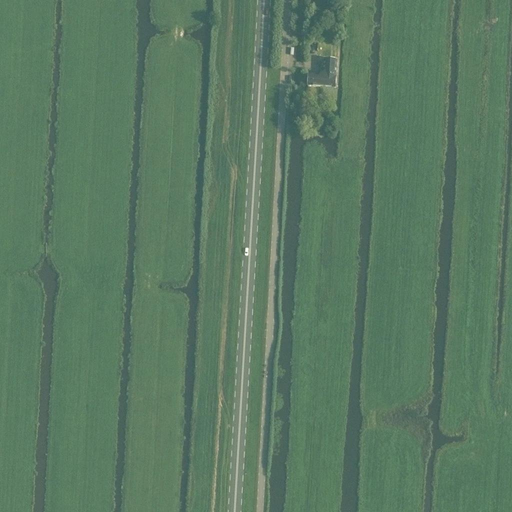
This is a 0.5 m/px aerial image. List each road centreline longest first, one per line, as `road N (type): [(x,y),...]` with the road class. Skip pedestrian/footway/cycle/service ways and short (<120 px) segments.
road 1 (unclassified): [(259,511),(289,0)]
road 2 (primary): [(234,511),(262,0)]
